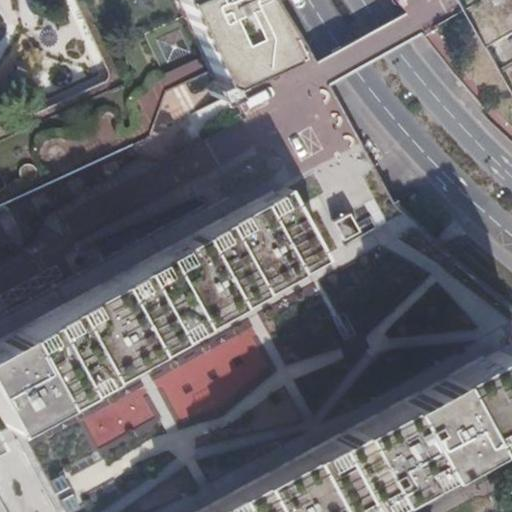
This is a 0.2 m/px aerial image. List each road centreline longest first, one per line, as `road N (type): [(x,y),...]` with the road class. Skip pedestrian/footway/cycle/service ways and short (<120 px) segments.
road 1 (tertiary): [(310,0),(415,148),(511,236)]
road 2 (tertiary): [(511,180),(394,57),(360,0)]
road 3 (residential): [(206,159),(0,264)]
